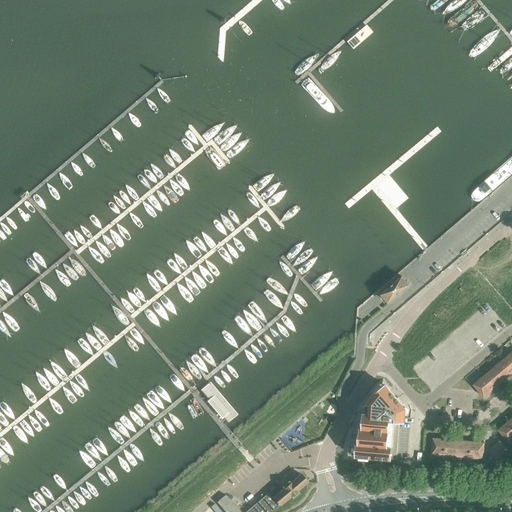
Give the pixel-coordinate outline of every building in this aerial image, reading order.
[(381,295),(388,303),(409,285),(402,277),(381,295)] [(511,352),(503,360),(511,371),(511,352)] [(493,368),(503,381),(511,373),(511,371),(503,360),(493,368)] [(483,377),(494,389),(503,381),(493,368),(483,377)] [(483,377),(473,385),(484,397),(494,389),(483,377)] [(377,393),(375,391),(366,401),(365,414),(363,414),(362,429),(359,429),(358,445),(356,445),(355,457),(359,457),(358,460),(368,461),(369,458),(391,460),(394,422),(405,423),(406,414),(408,412),(386,385),(377,393)] [(511,426),(508,422),(498,430),(508,442),(511,439),(511,426)] [(444,456),(445,440),(433,439),(431,455),(444,456)] [(457,457),(458,441),(445,440),(444,456),(457,457)] [(470,458),(471,442),(458,441),(457,457),(470,458)] [(470,458),(483,459),(484,443),(471,442),(470,458)] [(300,474),(278,493),(273,497),(280,505),(307,482),(300,474)] [(276,490),(249,511),(268,511),(275,509),(280,505),(273,497),(278,493),(276,490)] [(238,511),(225,495),(217,502),(224,511),(238,511)]
